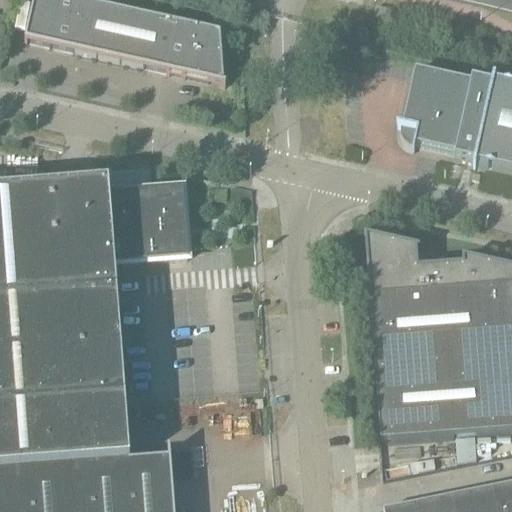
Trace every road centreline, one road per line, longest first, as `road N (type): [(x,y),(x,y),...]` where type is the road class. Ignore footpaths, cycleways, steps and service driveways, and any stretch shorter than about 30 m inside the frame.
road 1 (unclassified): [(316,511),(299,273),(313,175)]
road 2 (unclassified): [(313,175),(0,102)]
road 3 (unclassified): [(511,218),(313,175)]
